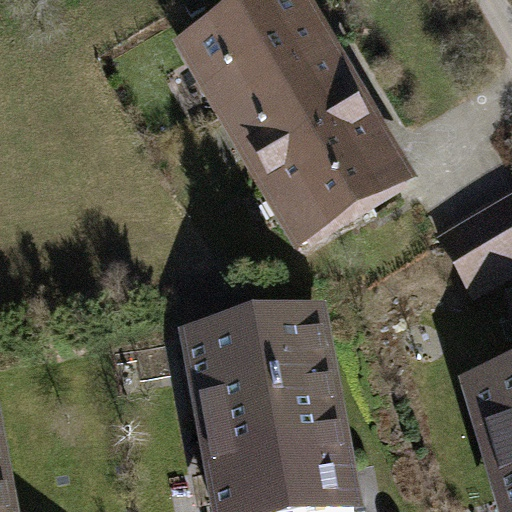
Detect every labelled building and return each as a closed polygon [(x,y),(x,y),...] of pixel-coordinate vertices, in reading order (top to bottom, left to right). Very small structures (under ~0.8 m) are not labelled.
[(222,78),(240,107),(326,57),(292,0),(274,0),(189,50),(203,73),(222,78)] [(252,158),(265,179),(278,172),(363,122),(326,57),(240,107),(258,138),(252,158)] [(363,122),(278,172),(296,202),(290,222),(304,245),(401,187),(363,122)] [(511,203),(443,244),(474,296),(511,273),(511,203)] [(190,342),(220,511),(352,511),(318,319),(190,342)] [(511,511),(511,378),(473,390),(507,511),(511,511)] [(0,511),(8,511),(0,466),(0,511)]
